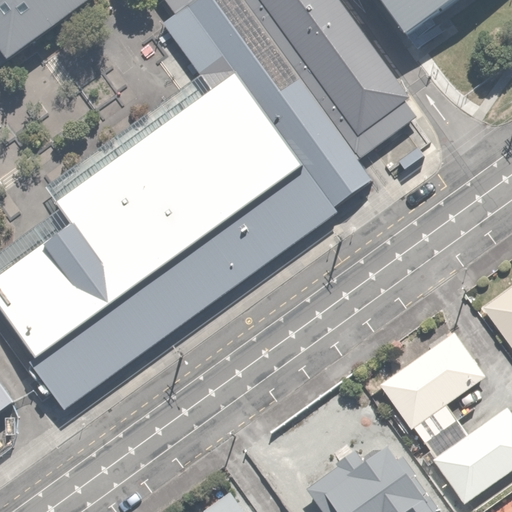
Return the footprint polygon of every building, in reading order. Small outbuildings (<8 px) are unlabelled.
[(85,0),(0,0),(0,49),(6,57),(85,0)] [(410,96),(341,0),(198,0),(152,33),(196,95),(43,204),(62,231),(0,274),(0,314),(68,410),(342,215),(380,189),(346,141),(410,96)] [(456,0),(372,0),(402,40),(456,0)] [(511,286),(482,308),(511,349),(511,286)] [(412,428),(415,426),(437,456),(430,461),(462,505),(511,468),(511,413),(508,408),(469,436),(446,404),(483,378),(451,333),(380,384),(412,428)] [(0,417),(24,400),(0,366),(0,417)] [(350,475),(341,462),(304,489),(320,511),(433,511),(388,449),(350,475)] [(243,511),(230,493),(204,511),(243,511)]
